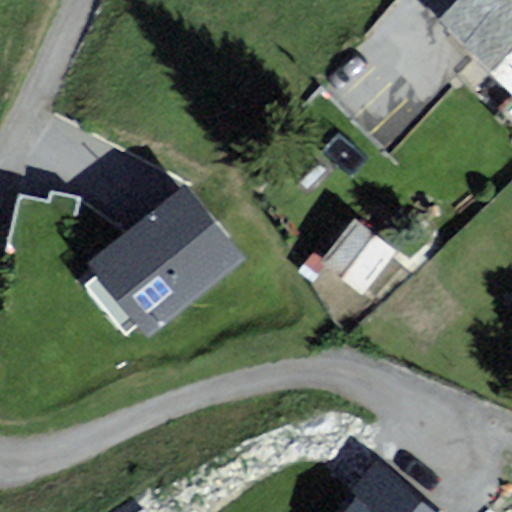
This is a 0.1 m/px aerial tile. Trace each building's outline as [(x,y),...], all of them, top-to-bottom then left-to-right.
[(511,0),(467,0),(444,24),(511,90),(511,0)] [(60,258),(75,198),(24,186),(9,245),(60,258)] [(186,203),(104,270),(148,323),(230,256),(186,203)] [(388,261),(354,228),(330,252),(364,285),(388,261)] [(420,511),(380,478),(351,511),(420,511)]
